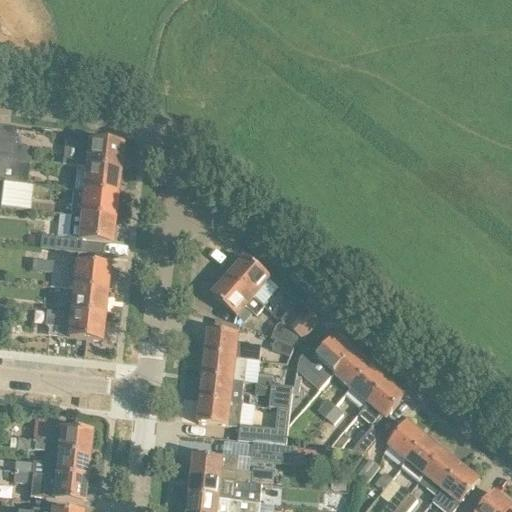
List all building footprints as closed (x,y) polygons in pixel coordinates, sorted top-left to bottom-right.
[(0,127),(0,162),(30,166),(32,152),(12,150),(14,130),(0,127)] [(89,139),(88,145),(77,144),(74,169),(76,169),(76,170),(119,174),(121,149),(100,147),(101,140),(89,139)] [(27,188),(30,166),(0,162),(0,184),(2,185),(2,187),(33,190),(33,189),(27,188)] [(119,174),(76,170),(73,194),(116,199),(119,174)] [(0,209),(30,213),(33,190),(2,187),(0,203),(0,209)] [(116,199),(73,194),(70,218),(114,223),(116,199)] [(114,223),(70,218),(67,241),(55,240),(53,254),(101,259),(102,247),(111,248),(114,223)] [(265,311),(254,300),(270,282),(246,260),(229,280),(264,311),(265,311)] [(53,264),(32,262),(31,273),(52,275),(53,264)] [(106,297),(108,271),(70,267),(69,276),(74,276),(73,293),(106,297)] [(264,311),(229,280),(212,299),(237,320),(245,310),(257,320),(264,311)] [(73,293),(71,292),(69,316),(103,320),(106,297),(73,293)] [(280,326),(301,344),(318,324),(303,311),(295,321),(288,315),(280,323),(282,324),(280,326)] [(44,329),(50,330),(49,340),(61,342),(100,346),(103,320),(69,316),(46,314),(44,329)] [(240,339),(238,339),(239,329),(215,322),(214,336),(208,336),(206,359),(247,364),(247,363),(260,364),(261,349),(239,347),(240,339)] [(294,351),(301,344),(280,326),(276,329),(271,342),(276,344),(294,351)] [(336,339),(330,346),(321,338),(300,362),(327,386),(329,383),(354,354),(336,339)] [(290,360),(294,351),(276,344),(272,353),(290,360)] [(329,383),(346,398),(371,369),(354,354),(329,383)] [(244,385),(245,385),(246,379),(247,364),(206,359),(203,381),(244,385)] [(346,398),(362,412),(387,384),(371,369),(346,398)] [(256,387),(271,389),(272,378),(257,376),(256,387)] [(299,398),(302,381),(296,380),(293,397),(299,398)] [(241,408),(244,385),(203,381),(201,403),(241,408)] [(359,418),(372,429),(373,430),(374,430),(382,421),(384,424),(405,399),(387,384),(362,412),(363,413),(359,418)] [(269,411),(278,412),(290,413),(293,391),(271,389),(256,387),(255,397),(270,399),(269,411)] [(326,421),(337,409),(328,402),(318,414),(326,421)] [(230,430),(240,431),(240,429),(243,408),(241,408),(201,403),(198,427),(230,430)] [(345,416),(337,409),(326,421),(334,428),(345,416)] [(275,433),(288,434),(290,413),(278,412),(275,433)] [(406,466),(426,441),(407,427),(388,452),(406,466)] [(275,433),(240,429),(240,431),(238,445),(253,447),(287,451),(288,434),(275,433)] [(372,429),(352,453),(368,456),(383,438),(374,430),(373,430),(372,429)] [(31,443),(16,441),(16,443),(15,452),(45,456),(88,460),(90,436),(41,431),(39,444),(31,443)] [(331,451),(341,452),(350,441),(344,435),(331,451)] [(419,485),(443,455),(426,441),(406,466),(402,471),(419,485)] [(296,452),(287,451),(253,447),(251,464),(294,469),(295,468),(296,452)] [(304,453),(296,452),(295,468),(302,469),(304,453)] [(437,499),(441,494),(460,469),(443,455),(419,485),(437,499)] [(85,483),(88,460),(45,456),(43,478),(46,479),(85,483)] [(237,474),(239,461),(222,459),(222,463),(195,460),(193,480),(251,487),(252,476),(237,474)] [(366,487),(380,470),(370,462),(357,479),(366,487)] [(15,466),(14,476),(31,477),(32,468),(15,466)] [(442,511),(456,511),(479,484),(460,469),(441,494),(437,499),(432,504),(442,511)] [(31,477),(14,476),(13,486),(30,488),(31,488),(32,477),(31,477)] [(332,493),(346,495),(348,477),(334,476),(332,493)] [(384,476),(375,488),(382,494),(392,482),(384,476)] [(83,507),(85,483),(46,479),(43,478),(32,477),(31,488),(30,488),(29,500),(83,507)] [(191,498),(260,507),(262,488),(251,487),(193,480),(191,498)] [(397,511),(410,497),(402,490),(384,511),(397,511)] [(511,511),(511,510),(495,496),(482,511),(511,511)] [(410,497),(397,511),(410,511),(417,503),(410,497)] [(191,498),(189,511),(259,511),(260,507),(191,498)]
